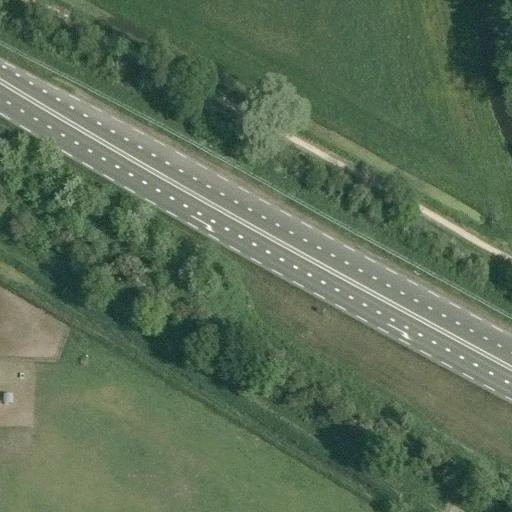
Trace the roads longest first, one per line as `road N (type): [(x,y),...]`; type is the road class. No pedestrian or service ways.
road 1 (primary): [(511,368),(0,80)]
road 2 (unknown): [(48,0),(332,148),(511,259)]
